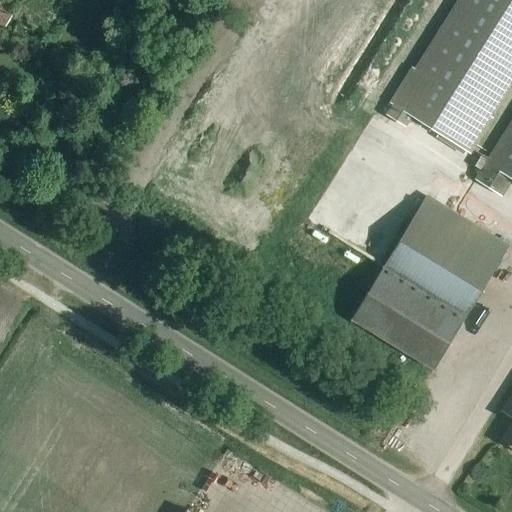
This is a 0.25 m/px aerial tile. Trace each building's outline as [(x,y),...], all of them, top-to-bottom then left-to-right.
[(511,82),(511,0),(460,0),(388,116),(407,128),(410,123),(419,129),(423,124),(441,135),(439,139),(466,157),(511,82)] [(12,17),(0,9),(0,26),(4,29),(12,17)] [(511,116),(473,178),(502,196),(511,180),(511,116)] [(465,315),(508,245),(428,196),(385,265),(465,315)] [(432,369),(464,316),(384,267),(351,320),(432,369)] [(461,340),(434,372),(442,379),(469,347),(461,340)] [(511,394),(501,411),(511,418),(511,423),(502,440),(511,446),(511,394)]
